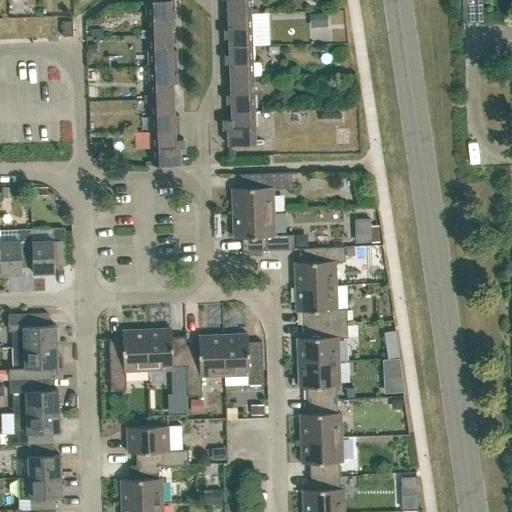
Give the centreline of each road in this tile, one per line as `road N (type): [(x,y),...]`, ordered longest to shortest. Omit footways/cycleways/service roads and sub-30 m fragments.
road 1 (tertiary): [(471,511),(396,0)]
road 2 (residential): [(92,511),(87,297)]
road 3 (residential): [(84,177),(184,175),(204,193),(206,265)]
road 4 (residential): [(278,511),(274,318)]
road 5 (residential): [(84,177),(73,69),(50,52),(0,51)]
road 6 (residential): [(511,156),(499,157),(475,139),(473,49),(511,34)]
road 7 (residential): [(206,265),(273,262),(274,318)]
road 8 (residential): [(207,293),(87,297)]
road 9 (residential): [(87,297),(84,177)]
